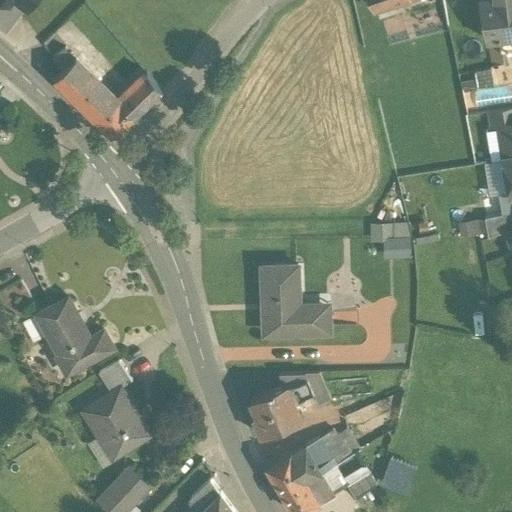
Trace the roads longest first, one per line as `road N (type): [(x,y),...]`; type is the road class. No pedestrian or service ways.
road 1 (tertiary): [(268,511),(217,404),(173,260),(115,175)]
road 2 (residential): [(115,175),(264,0)]
road 3 (tertiary): [(115,175),(0,57)]
road 4 (residential): [(0,243),(115,175)]
